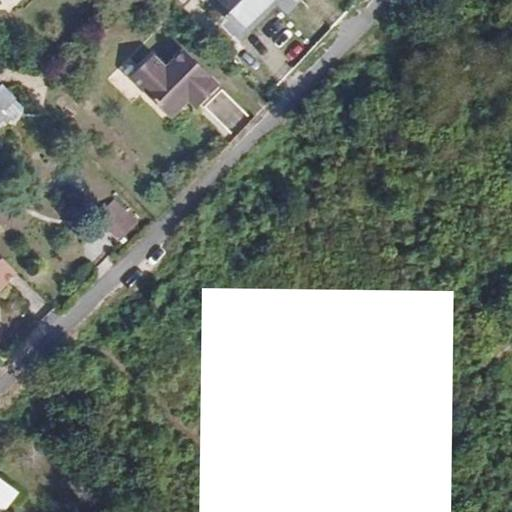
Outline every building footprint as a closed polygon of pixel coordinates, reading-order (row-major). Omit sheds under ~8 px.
[(233,0),(220,13),(249,44),(294,1),(301,8),(306,3),(312,10),(321,0),(233,0)] [(157,60),(135,82),(175,122),(193,104),(198,109),(203,104),(207,107),(224,89),(188,54),(170,72),(157,60)] [(12,115),(23,103),(6,87),(0,93),(0,142),(20,122),(12,115)] [(207,107),(203,104),(198,109),(206,118),(207,107)] [(142,225),(118,201),(103,217),(127,240),(142,225)] [(0,287),(15,273),(0,258),(0,287)] [(21,492),(5,480),(0,486),(0,503),(7,509),(21,492)]
